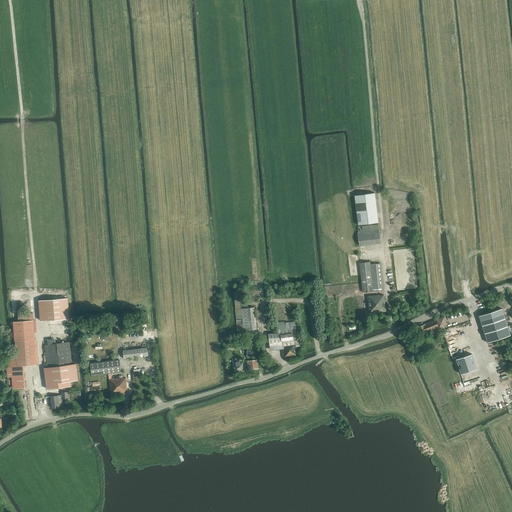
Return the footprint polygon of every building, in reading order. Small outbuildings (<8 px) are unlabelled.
[(379,223),(375,193),(355,195),(359,225),(379,223)] [(359,246),(381,244),(379,225),(358,227),(359,232),(358,233),(359,246)] [(384,291),(382,264),(370,265),(370,262),(359,263),(362,293),(384,291)] [(376,297),(377,313),(386,312),(384,296),(376,297)] [(69,318),(68,297),(38,299),(40,320),(69,318)] [(369,314),(377,313),(376,297),(367,297),(369,314)] [(242,309),(236,309),(237,321),(237,332),(238,336),(244,335),(255,335),(257,334),(256,327),(255,307),(242,309)] [(502,308),(479,316),(487,343),(511,335),(502,308)] [(444,316),(436,319),(440,327),(447,324),(444,316)] [(10,361),(9,361),(9,367),(11,367),(23,366),(24,365),(37,364),(39,363),(39,360),(38,360),(37,339),(35,339),(35,332),(37,332),(36,320),(13,321),(15,341),(16,341),(16,354),(10,354),(10,361)] [(436,320),(417,328),(421,335),(439,327),(436,320)] [(278,333),(269,334),(270,346),(282,345),(284,357),(291,356),(291,358),(298,356),(296,347),(302,346),(302,344),(299,344),(295,321),(285,323),(285,321),(277,322),(278,333)] [(511,347),(511,346),(510,341),(500,344),(498,345),(499,347),(500,346),(501,350),(511,347)] [(49,376),(45,377),(46,391),(71,388),(71,383),(77,382),(72,345),(46,349),(49,376)] [(124,359),(148,356),(147,347),(123,351),(124,359)] [(472,357),(455,362),(460,376),(476,371),(472,357)] [(109,373),(109,380),(111,380),(110,373),(122,371),(120,359),(90,364),(92,376),(109,373)] [(240,363),(240,360),(236,360),(236,363),(233,363),(234,372),(244,371),(243,362),(240,363)] [(247,361),(248,370),(259,369),(258,360),(247,361)] [(9,367),(6,367),(7,377),(12,377),(13,389),(26,388),(24,365),(23,366),(11,367),(9,367)] [(126,378),(111,380),(109,380),(111,395),(128,393),(126,378)] [(61,395),(51,397),(52,408),(64,407),(63,399),(70,398),(69,391),(61,392),(61,395)]
